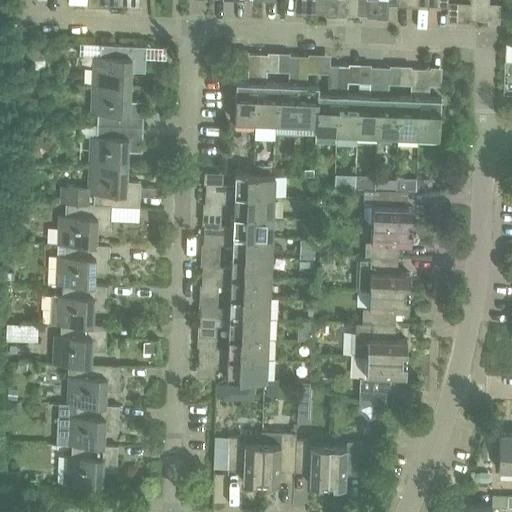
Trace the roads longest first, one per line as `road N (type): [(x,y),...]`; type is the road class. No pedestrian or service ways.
road 1 (residential): [(175,511),(187,28)]
road 2 (residential): [(485,38),(187,28)]
road 3 (residential): [(453,392),(482,275),(481,172),(498,140)]
road 4 (residential): [(174,27),(15,13)]
road 5 (residential): [(403,511),(453,392)]
